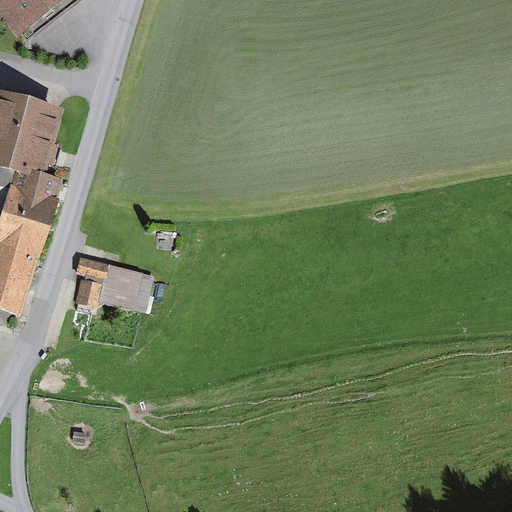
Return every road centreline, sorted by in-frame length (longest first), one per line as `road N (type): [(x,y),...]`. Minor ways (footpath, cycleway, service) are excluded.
road 1 (unclassified): [(0,416),(36,336),(135,0)]
road 2 (track): [(21,511),(22,375)]
